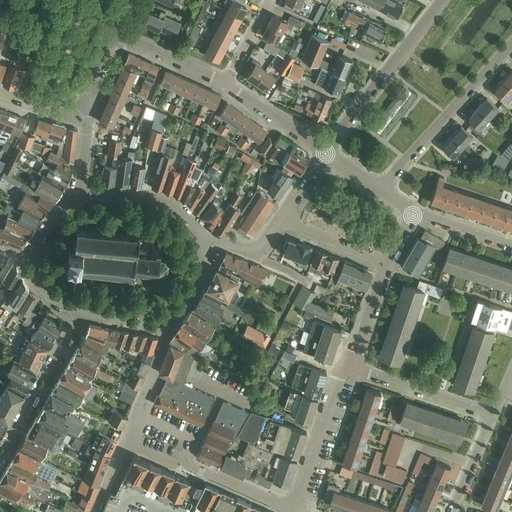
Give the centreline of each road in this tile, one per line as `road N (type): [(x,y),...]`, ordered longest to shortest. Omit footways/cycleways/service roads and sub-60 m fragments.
road 1 (residential): [(379,190),(511,44)]
road 2 (residential): [(325,152),(442,0)]
road 3 (residential): [(82,312),(0,452)]
road 4 (residential): [(290,510),(337,378),(350,368)]
road 5 (residential): [(491,416),(350,368)]
road 6 (residential): [(210,241),(167,205),(83,196)]
road 7 (residential): [(225,84),(110,32)]
road 8 (residential): [(325,152),(225,84)]
